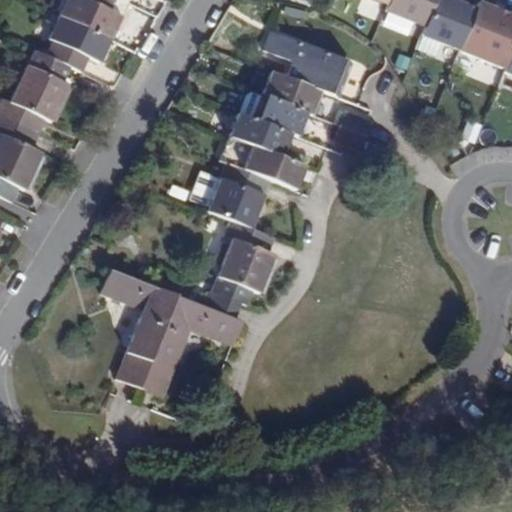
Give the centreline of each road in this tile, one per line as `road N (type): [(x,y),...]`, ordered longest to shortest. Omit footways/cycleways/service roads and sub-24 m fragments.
road 1 (residential): [(0,420),(113,490),(143,499),(304,474),(387,448),(452,408),(485,350),(494,289)]
road 2 (residential): [(207,0),(0,332)]
road 3 (residential): [(511,160),(460,178),(446,199),(463,262)]
